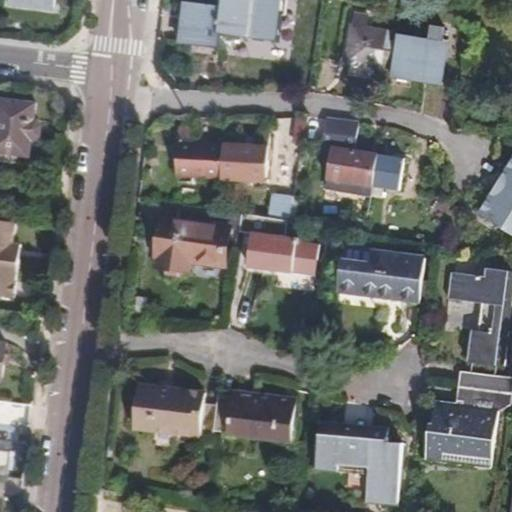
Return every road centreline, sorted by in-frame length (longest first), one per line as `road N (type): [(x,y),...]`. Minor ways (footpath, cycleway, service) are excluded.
road 1 (residential): [(109,98),(222,110),(312,104),(435,130)]
road 2 (residential): [(395,391),(187,347),(81,350)]
road 3 (tertiary): [(81,350),(109,98)]
road 4 (tertiary): [(59,511),(81,350)]
